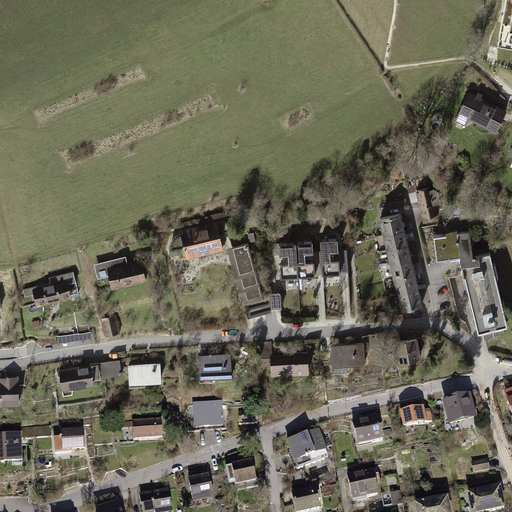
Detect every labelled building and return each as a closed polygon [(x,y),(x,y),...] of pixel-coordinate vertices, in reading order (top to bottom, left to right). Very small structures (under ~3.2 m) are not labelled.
[(511,0),(503,0),(503,10),(511,10),(511,0)] [(507,111),(471,94),(457,121),(468,127),(472,120),(497,132),(507,111)] [(433,186),(415,191),(422,218),(439,213),(433,186)] [(402,213),(380,218),(391,263),(413,257),(402,213)] [(217,222),(181,230),(188,259),(225,250),(217,222)] [(476,229),(435,233),(437,257),(479,253),(476,229)] [(340,238),(322,239),(324,274),(342,273),(340,238)] [(315,275),(313,241),(298,242),(300,276),(315,275)] [(296,242),(280,243),(282,278),(298,276),(298,259),(296,242)] [(262,298),(248,244),(230,249),(248,316),(270,310),(269,296),(262,298)] [(492,250),(463,257),(480,330),(509,324),(492,250)] [(413,257),(391,263),(403,312),(425,307),(413,257)] [(142,260),(107,269),(113,289),(147,281),(142,260)] [(52,282),(24,289),(26,296),(34,295),(37,308),(76,298),(72,284),(78,283),(75,271),(51,277),(52,282)] [(122,330),(120,314),(105,316),(107,332),(122,330)] [(423,339),(396,343),(399,363),(426,359),(423,339)] [(366,342),(333,345),(335,371),(348,370),(347,366),(367,364),(366,342)] [(309,352),(271,354),(273,377),(310,374),(309,352)] [(232,353),(199,356),(201,379),(234,376),(232,353)] [(161,363),(129,365),(131,384),(163,382),(161,363)] [(92,364),(60,369),(63,391),(95,386),(92,364)] [(19,378),(0,378),(0,406),(20,406),(19,378)] [(469,393),(444,399),(451,426),(476,419),(469,393)] [(224,406),(195,407),(196,429),(225,428),(224,406)] [(423,408),(401,412),(405,429),(427,425),(423,408)] [(258,412),(241,413),(241,424),(258,424),(258,412)] [(379,415),(352,422),(359,448),(385,442),(379,415)] [(162,420),(134,423),(135,444),(164,442),(162,420)] [(85,431),(61,433),(63,455),(87,453),(85,431)] [(320,432),(288,443),(295,465),(328,453),(320,432)] [(22,437),(0,437),(0,462),(24,462),(22,437)] [(493,458),(472,463),(474,475),(495,470),(493,458)] [(253,464),(233,467),(237,486),(257,483),(253,464)] [(373,472),(349,477),(354,503),(379,497),(373,472)] [(211,477),(189,480),(194,505),(215,501),(211,477)] [(502,485),(468,493),(472,511),(502,511),(509,510),(502,485)] [(318,489),(292,494),(295,511),(319,511),(322,511),(318,489)] [(173,511),(170,490),(141,494),(144,511),(173,511)] [(452,511),(449,498),(415,505),(417,511),(452,511)]
